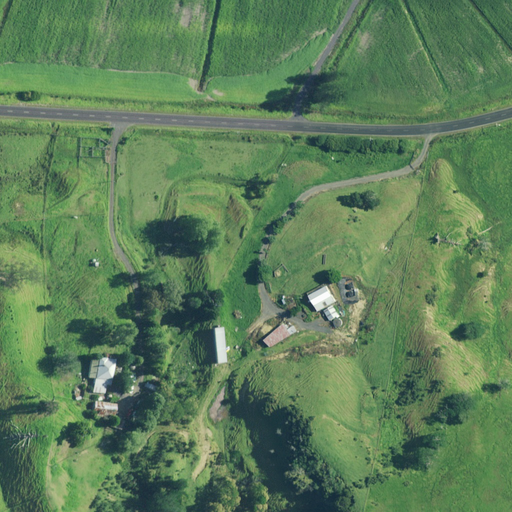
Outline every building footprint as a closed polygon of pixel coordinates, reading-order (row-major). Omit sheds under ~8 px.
[(337,301),(329,286),(311,295),(319,311),(337,301)] [(340,315),(335,305),(325,310),(330,320),(340,315)] [(340,318),(339,317),(338,318),(337,318),(336,318),(336,319),(335,319),(335,320),(334,321),(334,322),(334,323),(335,324),(335,325),(336,325),(336,326),(337,326),(338,326),(338,327),(339,327),(340,326),(341,326),(342,325),(343,325),(343,324),(343,323),(343,322),(343,321),(343,320),(343,319),(342,319),(341,318),(340,318)] [(288,330),(285,325),(264,338),(270,348),(297,330),(294,325),(288,330)] [(226,361),(221,327),(212,328),(217,363),(226,361)] [(110,384),(112,359),(89,357),(88,377),(94,378),(93,392),(105,393),(106,384),(110,384)] [(116,403),(95,401),(93,414),(115,416),(116,403)] [(126,420),(116,417),(112,426),(122,430),(126,420)]
